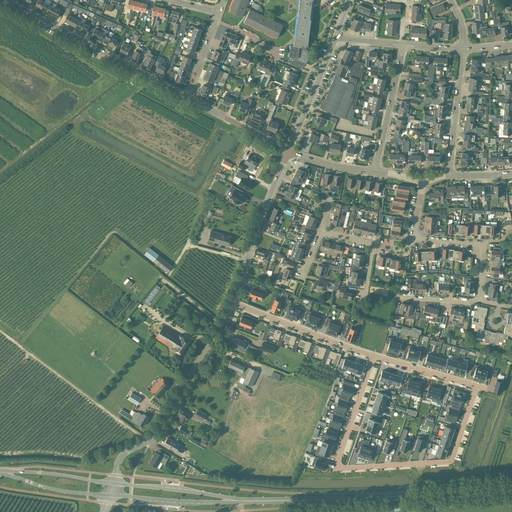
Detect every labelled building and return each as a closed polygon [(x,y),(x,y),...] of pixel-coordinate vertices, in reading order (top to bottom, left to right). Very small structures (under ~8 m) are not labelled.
[(41,9),(44,2),(41,0),(38,0),(35,6),(41,9)] [(111,0),(111,2),(110,4),(107,3),(104,9),(111,11),(113,6),(114,3),(118,5),(119,0),(111,0)] [(128,0),(127,7),(133,9),(135,1),(131,0),(128,0)] [(299,0),(294,46),(290,45),(289,57),(291,57),(290,63),(302,68),(303,65),(302,64),(303,62),(306,63),(311,51),(306,49),(306,45),(307,46),(313,0),(233,0),(233,2),(232,1),(230,8),(231,8),(229,12),(242,17),(245,9),(247,10),(249,11),(244,22),(247,24),(247,23),(254,26),(254,27),(260,30),(267,33),(267,34),(270,35),(273,37),(273,36),(277,38),(282,27),(283,25),(257,12),(260,6),(253,2),(250,9),(248,8),(246,7),(248,0),(299,0)] [(50,4),(44,2),(41,9),(46,11),(50,4)] [(141,2),(139,10),(145,12),(147,4),(141,2)] [(50,4),(46,11),(51,14),(55,7),(52,6),(53,4),(51,3),(50,4)] [(389,12),(392,12),(393,4),(386,3),(385,12),(389,13),(389,12)] [(357,10),(360,11),(369,15),(372,16),(373,13),(370,12),(371,8),(360,4),(357,10)] [(393,4),(392,12),(392,13),(396,13),(396,12),(399,13),(399,14),(400,4),(393,4)] [(431,9),(432,10),(430,11),(431,15),(433,14),(434,15),(445,11),(443,4),(431,9)] [(487,4),(478,5),(474,5),(474,6),(475,6),(475,9),(474,9),(475,13),(476,13),(484,12),(483,5),(487,4)] [(55,7),(51,14),(57,17),(61,10),(57,9),(58,7),(56,5),(55,7)] [(412,13),(421,14),(422,6),(412,5),(412,6),(413,6),(413,9),(412,9),(412,13)] [(158,15),(160,7),(154,6),(152,14),(158,15)] [(166,9),(160,7),(158,15),(164,17),(166,9)] [(179,12),(172,10),(171,16),(169,15),(168,22),(172,23),(173,20),(177,20),(179,12)] [(67,16),(64,21),(70,24),(73,17),(70,15),(71,13),(69,12),(68,14),(67,16)] [(484,12),(476,13),(476,16),(475,16),(475,20),(485,19),(484,12)] [(412,13),(412,16),(411,16),(411,20),(420,21),(421,14),(412,13)] [(73,17),(70,24),(75,27),(79,20),(73,17)] [(79,20),(75,27),(80,30),(84,23),(81,21),(83,18),(80,17),(79,20)] [(361,22),(354,19),(353,22),(352,22),(350,27),(351,27),(350,29),(357,31),(358,30),(361,22)] [(496,20),(497,28),(500,27),(501,35),(502,35),(502,36),(504,36),(505,35),(508,35),(508,26),(509,26),(508,22),(500,23),(500,19),(496,20)] [(397,28),(397,24),(397,21),(388,20),(388,24),(389,24),(388,27),(387,27),(397,28)] [(491,28),(487,29),(488,37),(488,38),(491,38),(491,37),(495,36),(494,28),(497,28),(496,20),(493,20),(494,25),(491,25),(491,28)] [(85,21),(84,23),(80,30),(86,33),(90,26),(86,24),(87,22),(85,21)] [(361,22),(358,30),(370,32),(371,23),(361,22)] [(488,37),(487,29),(486,29),(486,26),(483,27),(483,29),(479,29),(479,22),(472,23),(474,34),(480,33),(480,38),(481,39),(483,38),(484,37),(488,37)] [(92,33),(91,35),(91,36),(97,38),(100,31),(97,30),(99,28),(99,27),(96,26),(95,28),(92,33)] [(200,36),(202,30),(194,27),(193,30),(189,29),(188,31),(192,33),(200,36)] [(397,28),(387,27),(387,31),(388,31),(388,34),(387,34),(396,35),(397,28)] [(418,37),(419,28),(412,27),(411,37),(415,37),(415,36),(418,36),(418,37)] [(100,31),(97,38),(102,41),(106,34),(103,33),(105,29),(102,28),(101,31),(100,31)] [(418,37),(422,38),(422,37),(425,37),(425,38),(426,38),(426,29),(419,28),(418,37)] [(224,31),(218,45),(226,48),(228,42),(235,45),(238,37),(224,31)] [(451,31),(445,31),(444,34),(440,34),(440,38),(444,38),(451,39),(451,31)] [(200,36),(192,33),(191,36),(187,35),(186,37),(190,39),(198,42),(200,36)] [(106,34),(102,41),(107,44),(111,37),(106,34)] [(111,37),(107,44),(113,47),(117,40),(111,37)] [(198,42),(190,39),(189,42),(186,41),(185,44),(188,45),(196,48),(198,42)] [(120,51),(127,54),(131,46),(124,42),(120,51)] [(196,48),(188,45),(187,48),(183,46),(182,50),(186,51),(193,54),(196,48)] [(132,57),(137,60),(141,53),(143,55),(146,50),(139,47),(137,51),(136,50),(132,57)] [(212,58),(220,61),(222,56),(225,57),(226,55),(227,52),(220,49),(219,52),(215,50),(212,58)] [(364,70),(363,70),(364,63),(358,61),(361,52),(357,51),(356,54),(352,53),(352,52),(345,49),(343,54),(344,54),(343,54),(342,58),(338,66),(339,66),(325,99),(323,99),(320,108),(321,109),(352,121),(351,124),(353,118),(352,118),(364,70)] [(144,63),(150,67),(156,56),(152,54),(153,52),(148,50),(145,56),(147,57),(144,63)] [(234,59),(234,60),(232,65),(236,66),(238,61),(238,62),(238,60),(247,64),(251,56),(241,52),(240,55),(237,53),(236,55),(234,59)] [(364,70),(364,66),(371,67),(372,59),(376,59),(377,52),(369,52),(369,59),(366,58),(365,63),(364,63),(363,70),(364,70)] [(383,61),(385,62),(390,62),(391,54),(384,53),(383,61)] [(165,60),(159,56),(155,64),(158,66),(156,70),(162,73),(166,65),(163,64),(165,60)] [(189,65),(192,59),(184,56),(181,62),(189,65)] [(421,64),(422,56),(416,56),(416,59),(413,58),(412,65),(413,65),(415,63),(418,64),(418,67),(421,67),(421,64)] [(501,56),(494,57),(494,58),(490,58),(491,65),(493,65),(493,68),(496,67),(496,66),(499,65),(499,64),(502,64),(501,56)] [(260,61),(257,68),(265,72),(264,74),(270,76),(273,69),(269,67),(271,64),(267,63),(266,63),(260,61)] [(189,65),(181,62),(179,68),(187,71),(189,65)] [(210,63),(206,71),(222,77),(224,72),(218,69),(219,67),(210,63)] [(478,66),(471,66),(470,72),(478,72),(477,76),(486,77),(486,73),(483,73),(483,71),(478,70),(478,66)] [(173,72),(177,74),(185,77),(187,71),(179,68),(178,71),(174,70),(174,72),(173,72)] [(222,77),(206,71),(203,79),(212,83),(213,80),(223,84),(225,79),(221,77),(222,77)] [(288,87),(289,88),(291,84),(294,85),(298,75),(290,72),(286,82),(285,81),(283,85),(288,87)] [(374,84),(384,86),(385,80),(377,78),(378,74),(371,72),(370,77),(374,78),(373,83),(374,83),(374,84)] [(185,77),(177,74),(175,80),(183,83),(185,77)] [(415,91),(415,87),(416,83),(421,83),(422,78),(413,78),(413,82),(413,84),(406,82),(404,88),(415,91)] [(505,90),(511,90),(511,83),(505,84),(505,82),(504,82),(504,81),(497,81),(497,83),(502,83),(501,90),(505,90)] [(448,93),(448,87),(445,86),(445,83),(439,83),(431,82),(430,85),(440,86),(440,90),(436,89),(436,92),(440,92),(448,93)] [(384,86),(374,84),(372,90),(365,88),(364,91),(373,93),(374,90),(383,92),(384,86)] [(199,93),(207,96),(209,92),(216,94),(218,88),(213,86),(212,89),(211,88),(203,85),(199,93)] [(288,87),(283,85),(282,90),(277,101),(276,100),(275,103),(281,106),(282,103),(286,105),(291,93),(286,91),(288,87)] [(415,91),(404,88),(403,94),(412,96),(411,100),(417,101),(419,101),(420,99),(418,99),(418,98),(413,97),(413,94),(414,94),(415,91)] [(225,95),(222,102),(229,106),(232,100),(236,101),(239,94),(240,91),(236,89),(234,93),(231,92),(229,97),(225,95)] [(372,103),(380,104),(381,98),(372,96),(373,93),(364,91),(363,95),(365,95),(365,96),(371,97),(371,99),(373,99),(372,103)] [(448,93),(440,92),(436,92),(436,95),(439,95),(439,99),(425,97),(424,100),(443,102),(443,99),(447,99),(448,93)] [(242,101),(238,109),(245,112),(248,105),(252,107),(256,96),(252,94),(250,99),(249,98),(246,103),(242,101)] [(400,107),(406,108),(407,109),(409,102),(401,100),(400,107)] [(434,110),(438,111),(445,111),(446,105),(443,105),(443,102),(424,100),(424,103),(438,105),(438,109),(435,108),(434,110)] [(372,103),(368,102),(366,108),(363,107),(362,110),(369,112),(369,109),(378,111),(380,104),(372,103)] [(478,104),(467,103),(466,108),(466,109),(467,109),(470,109),(473,110),(473,111),(476,111),(476,113),(482,114),(482,113),(483,111),(477,110),(478,104)] [(276,106),(272,104),(266,119),(270,120),(276,106)] [(407,109),(406,108),(400,107),(399,113),(407,115),(407,118),(413,119),(413,116),(409,115),(410,112),(407,111),(407,109)] [(259,123),(262,116),(264,117),(266,111),(260,108),(258,113),(254,111),(252,116),(253,116),(252,120),(253,120),(253,121),(256,122),(259,123)] [(368,121),(375,123),(377,117),(368,115),(369,112),(362,110),(355,109),(354,112),(367,115),(366,117),(369,118),(368,121)] [(511,109),(504,109),(501,109),(501,110),(501,111),(501,115),(496,115),(496,118),(502,118),(502,115),(504,115),(511,116),(511,109)] [(438,111),(434,110),(434,117),(427,116),(426,119),(435,120),(436,117),(445,118),(445,111),(438,111)] [(315,120),(315,122),(315,123),(322,126),(323,122),(327,124),(328,120),(325,119),(318,116),(316,120),(315,120)] [(396,125),(403,127),(406,127),(407,122),(419,124),(420,121),(413,119),(407,118),(406,121),(397,119),(396,125)] [(511,128),(511,122),(504,121),(502,121),(502,118),(496,118),(496,121),(500,121),(499,124),(500,124),(500,127),(499,127),(511,128)] [(270,120),(267,128),(275,132),(276,128),(277,129),(277,128),(277,127),(278,124),(270,120)] [(375,123),(368,121),(365,121),(364,127),(374,129),(375,123)] [(473,122),(466,121),(466,122),(464,122),(464,125),(465,125),(465,127),(469,128),(469,131),(480,132),(480,129),(476,129),(476,126),(473,126),(473,122)] [(511,134),(511,128),(499,127),(498,137),(507,137),(508,134),(511,134)] [(443,130),(436,129),(432,128),(431,135),(429,134),(429,137),(438,138),(439,135),(443,136),(443,130)] [(480,132),(469,131),(468,134),(464,134),(463,140),(471,141),(471,139),(474,140),(474,136),(476,136),(476,133),(480,134),(480,132)] [(307,142),(311,143),(310,143),(311,144),(311,143),(315,145),(317,139),(327,143),(329,137),(321,133),(319,137),(311,133),(307,142)] [(330,151),(339,153),(341,145),(335,144),(335,142),(338,137),(332,134),(329,140),(332,141),(330,151)] [(427,163),(433,164),(434,152),(433,152),(433,153),(428,153),(429,142),(427,142),(428,137),(425,137),(424,142),(424,145),(424,160),(427,160),(427,163)] [(471,141),(463,140),(463,146),(468,147),(470,147),(470,150),(469,149),(469,150),(478,151),(478,146),(475,146),(475,143),(471,143),(471,141)] [(346,154),(353,156),(354,149),(350,148),(350,145),(348,144),(347,147),(346,154)] [(362,148),(360,157),(367,158),(369,150),(362,148)] [(478,151),(469,150),(469,153),(462,152),(461,158),(469,159),(470,153),(477,154),(478,151)] [(434,152),(433,164),(439,164),(439,160),(442,160),(442,155),(439,155),(439,152),(434,152)] [(503,157),(503,164),(509,164),(509,161),(511,161),(511,155),(511,153),(509,153),(509,157),(503,157)] [(250,154),(246,161),(245,163),(241,161),(238,166),(245,170),(248,165),(249,162),(255,166),(259,158),(250,154)] [(230,169),(232,165),(224,160),(222,165),(230,169)] [(298,168),(296,173),(304,177),(306,172),(307,173),(309,169),(303,167),(302,170),(298,168)] [(238,170),(235,176),(240,179),(237,185),(248,191),(250,188),(251,189),(253,184),(252,184),(253,183),(246,179),(248,176),(238,170)] [(304,177),(296,173),(293,179),(297,180),(296,183),(301,186),(303,183),(304,183),(306,178),(304,177)] [(331,175),(325,174),(324,179),(321,178),(320,185),(326,186),(326,183),(330,183),(331,175)] [(331,175),(330,183),(329,187),(332,187),(333,184),(335,184),(334,188),(338,188),(340,176),(334,175),(333,179),(331,178),(331,175)] [(352,191),(355,191),(357,179),(357,182),(354,182),(354,178),(348,177),(347,186),(353,187),(352,191)] [(357,179),(355,191),(356,188),(362,189),(362,192),(365,193),(366,180),(366,186),(363,185),(364,180),(357,179)] [(366,180),(365,193),(365,189),(371,190),(371,194),(374,194),(376,182),(375,187),(372,187),(373,182),(366,180)] [(376,182),(374,194),(374,191),(380,192),(380,195),(383,196),(384,189),(381,188),(382,183),(376,182)] [(301,186),(296,183),(294,186),(291,185),(288,190),(297,194),(299,189),(300,189),(301,186)] [(238,189),(232,185),(229,190),(233,192),(229,197),(233,200),(233,201),(239,204),(239,203),(241,204),(242,201),(244,202),(246,198),(245,197),(245,196),(237,191),(238,189)] [(395,191),(409,193),(409,192),(409,187),(397,185),(397,188),(395,188),(395,191)] [(457,186),(450,186),(450,188),(446,188),(446,198),(457,198),(457,194),(457,186)] [(457,186),(457,194),(460,194),(460,198),(467,198),(467,190),(467,188),(464,188),(464,186),(457,186)] [(477,196),(477,186),(470,186),(470,190),(467,190),(467,201),(471,201),(471,196),(477,196)] [(477,186),(477,196),(484,196),(484,201),(486,201),(487,201),(487,197),(487,191),(484,191),(484,186),(477,186)] [(487,191),(487,197),(497,197),(497,196),(501,196),(501,186),(494,186),(494,190),(493,190),(492,191),(487,191)] [(445,197),(445,192),(442,192),(442,189),(433,189),(433,193),(429,193),(429,201),(438,201),(438,197),(445,197)] [(297,194),(288,190),(286,195),(289,196),(287,199),(294,202),(296,199),(295,198),(297,194)] [(405,199),(407,200),(408,195),(409,195),(409,193),(395,191),(394,194),(396,194),(395,197),(405,199)] [(391,203),(405,205),(405,204),(405,199),(395,197),(393,197),(393,200),(391,200),(391,203)] [(336,209),(347,211),(348,206),(337,203),(336,209)] [(405,205),(391,203),(390,206),(392,206),(391,210),(403,212),(404,207),(405,207),(405,205)] [(269,220),(274,222),(270,230),(276,232),(279,225),(275,224),(278,216),(279,217),(280,214),(279,214),(280,210),(274,208),(269,220)] [(334,214),(345,217),(347,211),(336,209),(334,214)] [(309,216),(307,221),(315,224),(317,219),(314,217),(315,214),(308,212),(307,215),(309,216)] [(333,219),(344,222),(345,217),(334,214),(333,219)] [(402,226),(402,224),(401,223),(402,221),(399,220),(400,217),(391,216),(390,224),(392,224),(392,225),(402,226)] [(426,224),(435,225),(435,220),(437,221),(437,217),(425,216),(425,224),(426,224)] [(333,219),(332,224),(343,227),(344,222),(333,219)] [(358,232),(361,220),(355,219),(352,231),(358,232)] [(363,233),(366,222),(361,220),(358,232),(363,233)] [(315,224),(307,221),(305,225),(303,224),(302,227),(308,230),(309,228),(313,229),(315,224)] [(368,235),(371,223),(366,222),(363,233),(368,235)] [(368,235),(374,236),(377,224),(371,223),(368,235)] [(435,225),(426,224),(425,231),(436,232),(436,229),(435,229),(435,225)] [(308,230),(302,227),(301,231),(303,231),(301,236),(309,239),(311,234),(307,233),(308,230)] [(208,240),(209,240),(228,246),(229,244),(230,244),(231,241),(230,241),(231,236),(212,231),(211,230),(208,240)] [(401,232),(388,230),(387,235),(390,235),(390,239),(396,240),(397,236),(399,237),(400,234),(401,234),(401,232)] [(309,239),(301,236),(299,240),(297,240),(296,243),(302,245),(303,243),(307,244),(309,239)] [(320,252),(325,253),(328,242),(323,241),(320,252)] [(328,242),(325,253),(330,255),(333,243),(328,242)] [(302,245),(296,243),(292,250),(303,255),(305,250),(301,248),(302,245)] [(333,243),(330,255),(336,256),(338,245),(333,243)] [(338,245),(336,256),(341,257),(344,246),(338,245)] [(144,254),(153,262),(167,273),(172,266),(149,247),(144,254)] [(490,253),(490,255),(504,257),(504,255),(503,254),(504,249),(500,249),(501,248),(494,247),(494,250),(491,250),(491,253),(490,253)] [(360,260),(364,260),(364,255),(361,254),(361,250),(355,248),(355,253),(356,253),(355,259),(360,260)] [(255,250),(253,256),(264,259),(261,268),(265,269),(270,254),(255,250)] [(303,255),(292,250),(290,255),(288,254),(287,257),(298,262),(299,259),(301,260),(302,258),(303,257),(303,256),(303,255)] [(458,260),(464,260),(467,260),(467,254),(464,254),(465,251),(462,251),(462,250),(459,250),(458,260)] [(386,256),(383,256),(380,256),(380,259),(377,258),(376,264),(379,265),(384,266),(383,270),(384,270),(386,256)] [(286,268),(283,276),(286,277),(286,278),(287,278),(290,279),(293,271),(291,270),(292,268),(293,268),(294,264),(288,261),(283,259),(281,263),(287,266),(286,268)] [(364,260),(360,260),(355,259),(354,264),(353,264),(353,265),(351,265),(350,267),(352,268),(358,269),(359,265),(363,266),(364,260)] [(396,259),(395,268),(394,272),(403,273),(404,264),(401,263),(401,260),(399,260),(399,259),(396,259)] [(316,272),(316,273),(318,273),(318,274),(319,274),(321,274),(320,276),(326,278),(327,272),(328,271),(325,270),(326,267),(318,265),(317,269),(316,272)] [(500,267),(490,266),(490,269),(491,269),(490,272),(493,272),(493,277),(499,278),(499,274),(503,274),(503,270),(504,270),(504,268),(500,267)] [(358,269),(352,268),(350,267),(349,276),(352,276),(352,277),(360,278),(361,278),(361,277),(362,275),(361,275),(361,272),(358,272),(358,269)] [(361,278),(360,278),(352,277),(351,282),(350,282),(349,285),(355,286),(356,283),(360,283),(360,281),(361,281),(361,279),(360,279),(361,278)] [(128,278),(124,283),(129,287),(133,283),(128,278)] [(462,286),(474,287),(474,282),(471,281),(471,278),(464,278),(463,281),(465,281),(465,286),(462,286)] [(418,292),(419,283),(416,283),(416,279),(408,279),(408,285),(407,290),(413,290),(413,292),(418,292)] [(313,284),(313,286),(314,287),(313,288),(319,290),(319,291),(323,292),(323,291),(324,287),(333,289),(335,283),(329,282),(322,280),(321,283),(315,282),(314,284),(313,284)] [(425,283),(419,283),(418,292),(425,293),(425,286),(428,286),(429,280),(425,280),(425,283)] [(438,293),(443,293),(444,284),(444,280),(439,280),(439,282),(435,281),(435,289),(438,289),(438,293)] [(444,284),(443,293),(449,294),(449,290),(452,290),(453,283),(450,283),(450,281),(444,280),(444,284)] [(498,291),(499,285),(500,286),(501,282),(494,281),(493,284),(490,283),(489,289),(498,291)] [(157,284),(143,301),(149,305),(162,289),(157,284)] [(462,286),(461,291),(463,291),(463,294),(470,295),(470,292),(474,293),(474,287),(462,286)] [(260,288),(259,291),(252,289),(250,295),(253,296),(252,297),(257,299),(258,298),(263,300),(266,291),(260,288)] [(339,294),(343,295),(342,298),(351,300),(352,293),(346,292),(346,289),(340,288),(339,294)] [(498,291),(489,289),(488,295),(491,296),(490,299),(497,300),(498,297),(497,297),(498,291)] [(273,296),(270,302),(273,303),(271,310),(277,312),(278,310),(279,310),(281,305),(280,305),(281,302),(275,299),(276,297),(273,296)] [(288,299),(284,308),(288,309),(285,316),(291,318),(295,306),(290,304),(291,300),(288,299)] [(404,317),(407,304),(401,303),(400,310),(396,309),(395,315),(404,317)] [(413,306),(407,304),(404,317),(404,318),(407,319),(408,318),(413,319),(415,313),(411,312),(413,306)] [(299,313),(302,315),(304,309),(301,308),(295,306),(291,318),(297,320),(299,313)] [(429,315),(431,307),(425,306),(424,310),(421,310),(420,316),(422,317),(422,318),(424,318),(425,318),(426,314),(429,315)] [(473,314),(473,315),(473,317),(484,319),(485,316),(486,316),(486,315),(486,314),(487,313),(486,313),(487,311),(487,310),(487,308),(482,307),(481,306),(480,307),(479,307),(478,308),(478,309),(478,310),(478,311),(477,310),(476,310),(475,310),(474,314),(473,314)] [(438,309),(431,307),(429,315),(433,316),(432,321),(435,321),(438,309)] [(451,308),(448,323),(452,323),(452,321),(455,322),(456,318),(458,309),(451,308)] [(460,310),(458,309),(456,318),(455,323),(458,324),(459,323),(462,324),(464,311),(463,311),(463,309),(461,309),(460,310)] [(305,316),(308,317),(305,324),(311,326),(315,314),(310,312),(310,311),(307,310),(305,316)] [(311,326),(317,328),(319,321),(322,323),(325,317),(321,315),(321,316),(315,314),(311,326)] [(246,326),(245,329),(251,332),(255,322),(241,317),(239,323),(246,326)] [(325,331),(331,334),(336,322),(330,319),(327,317),(325,323),(328,325),(325,331)] [(339,329),(343,330),(347,318),(344,317),(341,324),(336,322),(331,334),(337,336),(339,329)] [(473,320),(472,324),(475,324),(474,328),(476,329),(477,329),(478,329),(478,333),(480,334),(481,329),(483,330),(483,329),(484,328),(484,327),(484,326),(484,325),(484,324),(484,322),(484,319),(473,317),(473,318),(472,318),(472,319),(473,320)] [(156,338),(172,348),(171,348),(175,350),(181,354),(189,341),(183,337),(180,335),(179,335),(163,325),(156,338)] [(346,331),(349,332),(346,339),(352,341),(357,331),(351,328),(352,326),(348,325),(346,331)] [(274,330),(275,329),(270,327),(268,333),(265,331),(262,339),(265,340),(268,334),(274,337),(273,338),(278,340),(282,331),(277,329),(276,331),(274,330)] [(477,334),(476,335),(477,336),(477,337),(477,338),(480,338),(481,338),(482,338),(482,339),(483,339),(484,339),(485,339),(485,340),(484,340),(484,341),(484,342),(488,343),(488,344),(489,344),(490,343),(491,343),(493,333),(490,332),(491,331),(490,331),(489,331),(488,330),(487,330),(486,330),(485,330),(484,329),(484,330),(483,330),(481,329),(480,334),(478,333),(477,334)] [(503,338),(505,339),(506,334),(504,334),(501,333),(496,332),(496,333),(493,333),(491,343),(498,345),(498,341),(502,342),(503,338)] [(297,337),(292,335),(291,336),(289,335),(290,334),(285,333),(282,340),(289,342),(288,344),(293,346),(294,343),(297,337)] [(232,337),(228,344),(232,346),(233,344),(239,347),(238,350),(244,353),(250,344),(249,344),(248,343),(247,342),(247,341),(246,341),(245,340),(243,339),(243,340),(243,341),(242,341),(242,340),(235,338),(236,338),(235,339),(232,337)] [(390,340),(391,338),(388,337),(386,343),(389,344),(387,350),(392,352),(396,342),(390,340)] [(293,346),(292,350),(295,352),(297,346),(304,348),(303,351),(308,353),(311,344),(312,342),(307,340),(306,342),(304,341),(304,340),(300,338),(298,344),(294,343),(293,346)] [(403,348),(405,342),(402,341),(401,343),(396,342),(392,352),(398,354),(400,347),(403,348)] [(260,348),(272,353),(274,347),(263,342),(260,348)] [(314,346),(311,344),(308,353),(309,350),(318,354),(316,357),(322,359),(325,353),(327,348),(322,346),(321,348),(319,347),(319,346),(315,344),(314,346)] [(405,351),(408,352),(406,358),(412,360),(415,350),(409,348),(410,346),(407,345),(405,351)] [(419,355),(422,356),(424,350),(421,349),(420,351),(415,350),(412,360),(417,361),(419,355)] [(334,353),(334,352),(330,350),(328,354),(325,353),(322,359),(323,359),(321,362),(325,363),(327,357),(334,360),(332,363),(337,365),(342,354),(337,352),(336,354),(334,353)] [(346,370),(350,360),(345,358),(341,368),(346,370)] [(442,358),(439,368),(444,369),(448,358),(447,358),(447,360),(442,358)] [(448,358),(444,369),(445,369),(445,367),(450,369),(453,359),(448,358)] [(231,359),(228,366),(242,373),(241,375),(241,379),(239,382),(238,383),(239,383),(237,387),(240,388),(243,390),(244,390),(247,384),(252,386),(259,372),(250,368),(245,366),(231,359)] [(453,359),(450,369),(455,370),(458,360),(458,359),(457,361),(453,359)] [(359,363),(356,373),(361,374),(364,365),(359,363)] [(474,364),(472,370),(475,371),(473,377),(473,378),(473,377),(479,379),(482,366),(474,364)] [(482,366),(479,379),(484,381),(486,374),(489,375),(491,369),(482,366)] [(280,374),(273,371),(270,378),(278,381),(280,374)] [(162,378),(150,391),(159,399),(171,385),(162,378)] [(497,378),(493,391),(496,392),(496,393),(499,394),(503,380),(497,378)] [(403,385),(401,392),(411,394),(415,382),(412,381),(413,380),(409,379),(407,386),(403,385)] [(343,380),(341,388),(342,388),(352,392),(354,388),(353,387),(354,384),(343,380)] [(415,382),(411,394),(420,397),(422,391),(419,390),(421,383),(417,382),(415,382)] [(424,391),(422,399),(425,400),(426,398),(431,399),(431,400),(431,401),(435,388),(433,387),(433,386),(429,385),(427,392),(424,391)] [(342,388),(340,396),(349,399),(350,395),(351,396),(352,392),(342,388)] [(435,388),(431,401),(441,403),(442,397),(439,396),(441,389),(438,388),(437,388),(435,388)] [(454,389),(452,396),(463,400),(464,396),(465,392),(454,389)] [(132,392),(128,399),(136,404),(141,398),(132,392)] [(378,392),(376,397),(386,400),(387,395),(378,392)] [(340,396),(337,403),(347,407),(348,403),(348,402),(349,399),(340,396)] [(452,396),(449,404),(460,408),(461,404),(463,400),(452,396)] [(336,403),(333,410),(334,411),(344,414),(345,410),(346,411),(347,407),(337,403),(336,403)] [(447,411),(447,412),(458,415),(459,411),(458,411),(460,408),(449,404),(450,405),(448,412),(447,411)] [(371,411),(371,412),(381,415),(381,414),(382,410),(373,406),(371,411)] [(178,414),(181,416),(179,420),(184,423),(186,420),(187,420),(188,418),(188,417),(189,415),(187,413),(187,412),(181,409),(178,414)] [(206,414),(198,409),(193,418),(194,418),(195,415),(198,416),(197,417),(203,420),(206,414)] [(143,426),(147,420),(149,416),(144,413),(143,415),(138,412),(137,413),(135,411),(132,415),(134,417),(132,421),(137,424),(138,423),(143,426)] [(334,411),(332,418),(342,422),(343,418),(343,417),(344,414),(334,411)] [(447,412),(444,419),(454,423),(456,419),(458,415),(447,412)] [(331,418),(328,426),(339,429),(340,425),(341,426),(342,422),(332,418),(331,418)] [(369,418),(367,424),(377,427),(379,422),(381,423),(383,420),(377,418),(376,421),(369,418)] [(367,424),(365,429),(372,432),(371,435),(377,437),(378,434),(380,428),(377,427),(367,424)] [(181,425),(178,431),(186,436),(189,430),(181,425)] [(445,426),(443,431),(453,434),(454,429),(445,426)] [(404,428),(399,442),(402,443),(400,449),(407,451),(411,438),(406,437),(408,429),(404,428)] [(323,433),(322,437),(328,439),(329,436),(335,438),(337,432),(327,429),(325,434),(323,433)] [(323,441),(321,447),(331,450),(333,444),(327,442),(328,439),(322,437),(320,440),(323,441)] [(167,438),(164,444),(180,454),(183,449),(181,449),(183,447),(167,438)] [(418,438),(414,448),(421,451),(423,444),(426,445),(428,439),(425,438),(424,440),(418,438)] [(386,439),(383,450),(390,452),(392,446),(395,447),(397,440),(394,439),(393,442),(386,439)] [(359,441),(357,448),(360,449),(358,455),(364,457),(367,447),(368,444),(362,443),(359,441)] [(367,447),(364,457),(370,459),(372,453),(375,454),(377,448),(374,446),(368,444),(367,447)] [(316,452),(315,455),(322,457),(323,454),(329,456),(331,450),(321,447),(318,446),(316,452)] [(437,450),(435,455),(444,458),(446,453),(437,450)] [(150,462),(149,463),(157,467),(160,461),(164,464),(169,456),(164,453),(163,456),(156,452),(153,457),(154,457),(150,463),(150,462)] [(313,460),(311,467),(313,467),(324,471),(326,464),(320,462),(321,459),(314,457),(313,460)]
